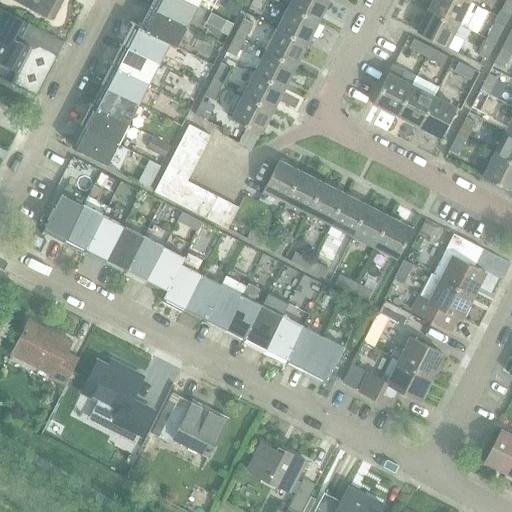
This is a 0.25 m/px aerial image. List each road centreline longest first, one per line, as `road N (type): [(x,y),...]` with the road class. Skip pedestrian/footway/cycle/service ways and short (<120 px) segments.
road 1 (residential): [(427,472),(0,250)]
road 2 (residential): [(511,218),(329,121),(328,97),(377,0)]
road 3 (residential): [(0,209),(108,0)]
road 4 (residential): [(427,472),(511,303)]
